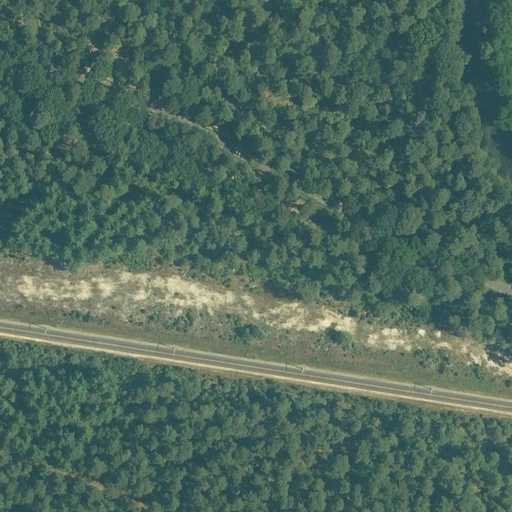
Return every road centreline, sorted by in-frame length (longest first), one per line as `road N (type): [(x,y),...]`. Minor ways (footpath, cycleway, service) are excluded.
road 1 (tertiary): [(511,292),(421,257),(146,105),(85,85),(0,72)]
road 2 (track): [(172,511),(0,436)]
road 3 (track): [(279,4),(245,64),(220,142)]
